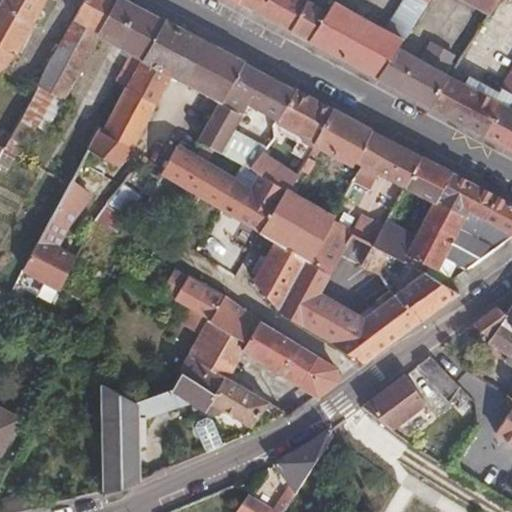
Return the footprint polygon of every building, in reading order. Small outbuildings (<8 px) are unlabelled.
[(8,0),(0,16),(0,39),(23,52),(51,0),(8,0)] [(117,83),(129,89),(166,22),(125,0),(89,0),(43,85),(58,93),(64,96),(99,35),(133,52),(117,83)] [(234,0),(233,2),(256,15),(265,0),(234,0)] [(265,0),(256,15),(293,35),(312,2),(312,0),(265,0)] [(424,3),(418,0),(400,0),(381,30),(399,41),(424,3)] [(465,0),(486,12),(499,0),(465,0)] [(293,35),(309,44),(329,11),(312,2),(293,35)] [(329,11),(309,44),(375,81),(396,47),(399,41),(381,30),(334,4),(329,11)] [(175,76),(224,102),(247,65),(248,63),(197,36),(196,38),(166,22),(129,89),(105,130),(136,145),(175,76)] [(23,52),(0,39),(0,76),(8,81),(23,52)] [(449,76),(396,47),(375,81),(429,108),(449,76)] [(281,120),(297,92),(247,65),(224,102),(201,142),(223,154),(242,117),(249,103),(281,120)] [(471,88),(449,76),(429,108),(484,136),(502,105),(508,108),(511,101),(511,69),(494,100),(488,97),(471,88)] [(492,90),(475,82),(471,88),(488,97),(492,90)] [(58,93),(43,85),(36,96),(16,134),(31,142),(58,93)] [(315,138),(334,108),(299,89),(297,92),(281,120),(315,138)] [(502,105),(484,136),(511,150),(511,101),(508,108),(502,105)] [(357,165),(360,159),(373,131),(374,129),(334,108),(315,138),(313,141),(357,165)] [(223,154),(254,172),(262,158),(275,136),(242,117),(223,154)] [(53,214),(72,224),(136,145),(105,130),(98,127),(53,214)] [(410,185),(424,158),(373,131),(360,159),(365,162),(410,185)] [(191,159),(176,150),(162,175),(259,228),(284,188),(261,175),(252,191),(191,159)] [(291,176),(262,158),(254,172),(261,175),(284,188),(291,176)] [(468,212),(481,188),(424,158),(410,185),(438,200),(467,216),(468,212)] [(311,261),(333,221),(332,221),(334,216),(284,188),(259,228),(257,231),(278,242),(310,260),(311,261)] [(485,221),(498,197),(481,188),(468,212),(485,221)] [(511,204),(498,197),(485,221),(511,234),(511,204)] [(467,216),(438,200),(420,233),(411,249),(439,270),(447,254),(468,270),(494,250),(461,228),(467,216)] [(63,241),(72,224),(53,214),(45,231),(63,241)] [(420,233),(393,219),(380,245),(390,250),(406,259),(411,249),(420,233)] [(353,231),(333,221),(311,261),(331,272),(342,252),(353,231)] [(63,241),(45,231),(27,264),(62,283),(81,250),(63,241)] [(373,267),(379,271),(390,250),(380,245),(353,231),(342,252),(373,267)] [(299,281),(310,260),(278,242),(257,281),(283,311),(299,281)] [(310,260),(299,281),(319,293),(331,272),(311,261),(310,260)] [(386,280),(379,271),(373,267),(367,272),(377,286),(386,280)] [(397,295),(418,325),(456,296),(436,281),(427,274),(397,295)] [(452,281),(444,275),(436,281),(456,296),(465,290),(452,281)] [(214,320),(251,340),(262,321),(223,292),(192,276),(180,299),(179,300),(214,320)] [(319,293),(299,281),(283,311),(333,341),(364,319),(319,293)] [(396,340),(418,325),(397,295),(364,319),(333,341),(367,362),(396,340)] [(511,317),(507,314),(500,307),(485,318),(477,324),(485,330),(482,334),(483,344),(490,350),(491,351),(494,347),(511,357),(507,364),(511,367),(511,317)] [(251,340),(214,320),(196,353),(230,376),(246,348),(251,340)] [(262,321),(251,340),(246,348),(318,397),(339,382),(337,369),(262,321)] [(196,353),(188,368),(222,390),(230,376),(196,353)] [(420,366),(431,375),(455,395),(464,383),(433,356),(420,366)] [(222,390),(188,368),(174,390),(190,401),(208,412),(215,402),(224,408),(253,426),(269,402),(230,376),(222,390)] [(430,400),(409,373),(392,386),(364,407),(394,426),(430,400)] [(455,395),(431,375),(428,378),(453,399),(455,395)] [(140,402),(104,384),(105,493),(142,479),(140,418),(140,402)] [(190,401),(174,390),(140,402),(140,418),(190,401)] [(224,408),(215,402),(208,412),(217,419),(224,408)] [(24,420),(0,407),(0,452),(6,456),(24,420)] [(511,409),(500,427),(511,435),(511,409)] [(225,444),(211,419),(195,427),(208,452),(225,444)] [(336,438),(331,430),(306,448),(275,464),(290,485),(298,495),(336,438)] [(286,511),(298,495),(290,485),(272,511),(286,511)] [(272,511),(247,498),(238,511),(272,511)]
